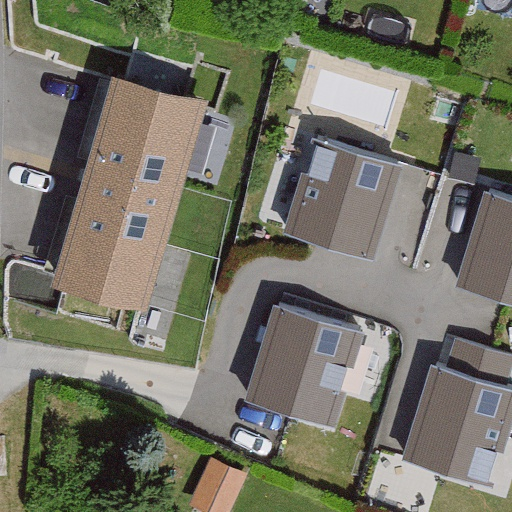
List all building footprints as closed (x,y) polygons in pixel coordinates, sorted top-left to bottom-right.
[(209,84),(112,56),(46,282),(144,310),(209,84)] [(409,146),(310,123),(285,225),(385,249),(409,146)] [(511,180),(489,174),(456,287),(511,303),(511,180)] [(378,316),(281,286),(246,401),(343,430),(378,316)] [(511,422),(511,371),(433,348),(404,448),(497,475),(511,422)]
